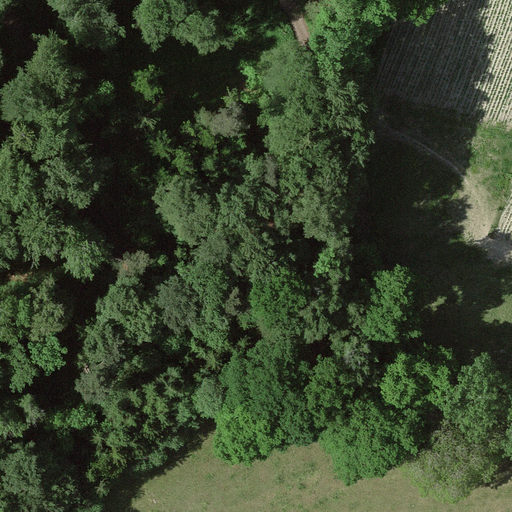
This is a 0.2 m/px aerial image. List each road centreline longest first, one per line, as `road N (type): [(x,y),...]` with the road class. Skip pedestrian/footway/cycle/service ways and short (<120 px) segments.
road 1 (track): [(0,402),(76,301),(103,245),(111,204),(103,144),(5,0)]
road 2 (track): [(284,0),(328,115),(342,274),(369,365)]
road 3 (unclassified): [(369,365),(429,415),(511,439)]
